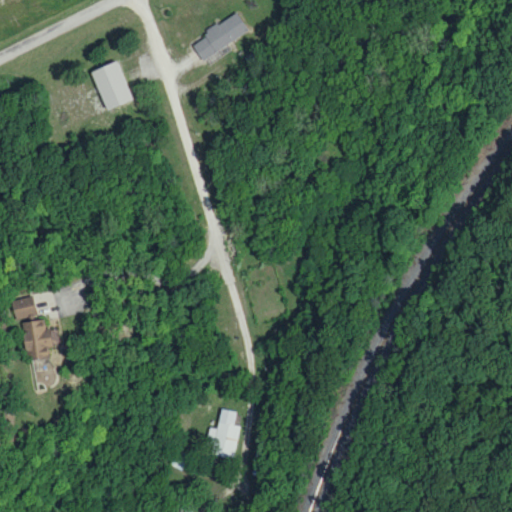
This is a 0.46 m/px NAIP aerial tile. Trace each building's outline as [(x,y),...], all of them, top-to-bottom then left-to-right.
[(190,42),(201,60),(247,30),(236,12),(190,42)] [(89,71),(105,110),(132,99),(116,59),(89,71)] [(15,317),(37,315),(35,297),(13,299),(15,317)] [(24,351),(33,350),(34,358),(50,356),(49,348),(51,348),(46,318),(29,321),(30,331),(21,332),(24,351)] [(236,412),(220,409),(216,429),(208,427),(205,444),(212,446),(210,455),(233,459),(239,426),(233,425),(236,412)] [(194,511),(197,505),(181,499),(175,511),(194,511)]
